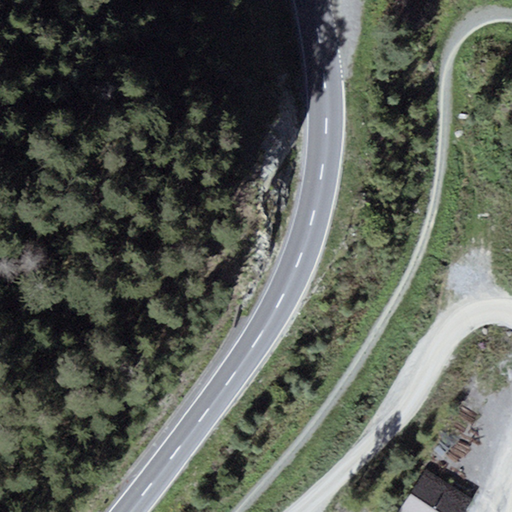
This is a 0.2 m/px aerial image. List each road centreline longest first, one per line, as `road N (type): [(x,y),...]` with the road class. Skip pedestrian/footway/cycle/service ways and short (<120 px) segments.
road 1 (track): [(234,511),(350,370),(418,253),(441,172),(448,39),(461,19),(482,10),(511,13)]
road 2 (primary): [(312,0),(326,110),(321,173),(299,250),(260,336),(121,511)]
road 3 (track): [(288,511),(383,428),(449,325),(466,313),(511,306)]
